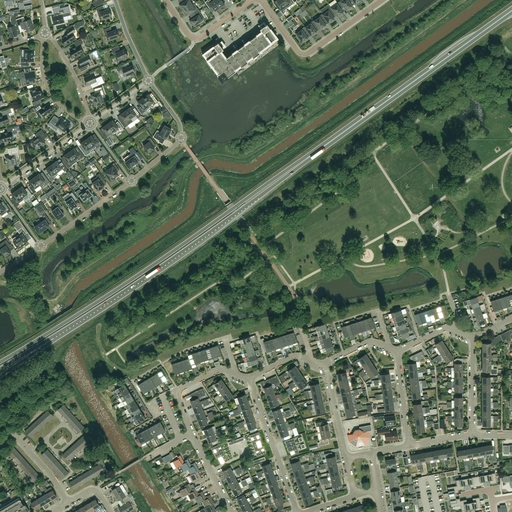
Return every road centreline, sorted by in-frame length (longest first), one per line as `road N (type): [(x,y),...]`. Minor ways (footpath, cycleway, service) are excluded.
road 1 (trunk): [(306,158),(0,362)]
road 2 (trunk): [(53,337),(306,158)]
road 3 (trunk): [(306,158),(511,10)]
road 4 (residential): [(0,272),(181,140)]
road 5 (residential): [(259,0),(302,54),(382,0)]
road 6 (residential): [(296,511),(249,377)]
road 7 (residential): [(165,0),(194,39),(253,0)]
